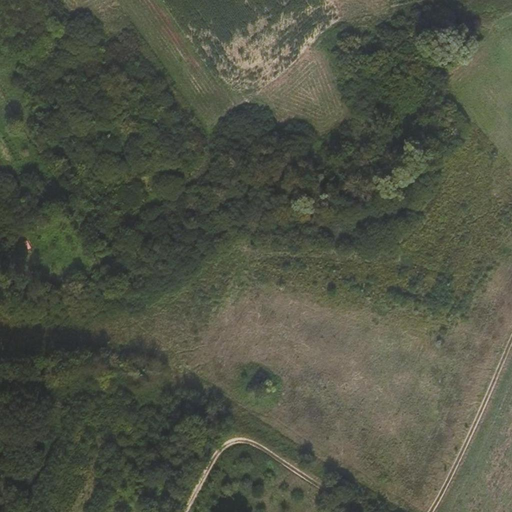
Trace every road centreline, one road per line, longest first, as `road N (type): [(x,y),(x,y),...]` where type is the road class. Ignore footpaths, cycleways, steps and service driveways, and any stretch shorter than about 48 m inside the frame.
road 1 (track): [(371,511),(245,426),(177,511)]
road 2 (track): [(511,353),(429,511)]
road 3 (track): [(478,0),(336,31)]
